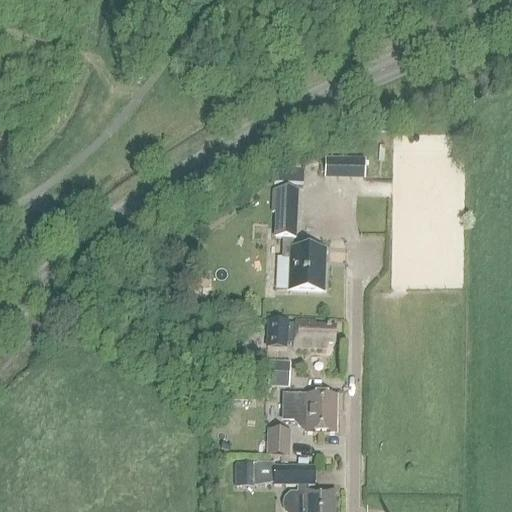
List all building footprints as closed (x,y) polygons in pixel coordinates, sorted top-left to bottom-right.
[(363,180),(364,159),(325,159),(325,179),(363,180)] [(273,171),(272,184),(301,186),(302,173),(298,173),(273,171)] [(282,260),(276,260),(275,291),(325,294),(327,254),(291,252),(292,240),(295,240),(297,193),(273,192),(272,214),(276,214),(275,239),(283,240),(282,260)] [(214,303),(194,304),(195,318),(214,317),(214,303)] [(268,324),(267,350),(286,351),(286,345),(293,345),(293,348),(326,350),(326,345),(334,345),(334,331),(315,330),(315,326),(294,325),(294,327),(287,327),(287,324),(268,324)] [(289,364),(268,363),(267,389),(288,389),(289,364)] [(245,386),(246,378),(235,377),(234,385),(245,386)] [(283,397),(282,423),(296,423),(296,425),(300,430),(304,430),(303,436),(335,437),(336,399),(283,397)] [(268,433),(267,458),(288,459),(289,434),(268,433)] [(236,490),(256,490),(257,467),(236,467),(236,490)] [(274,488),(297,488),(297,497),(291,497),(286,501),(285,507),(285,511),(334,511),(335,493),(309,493),(309,488),(315,488),(315,470),(274,470),(274,488)]
